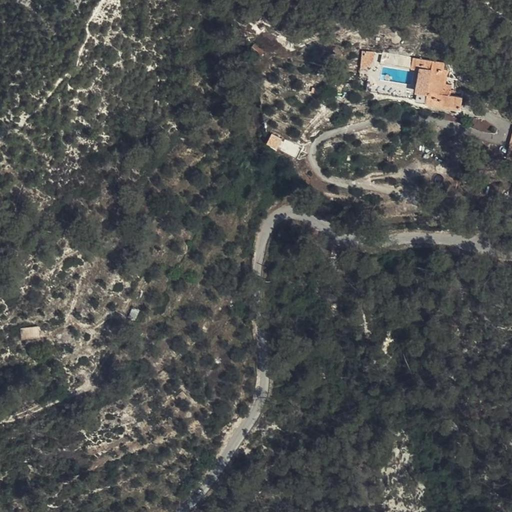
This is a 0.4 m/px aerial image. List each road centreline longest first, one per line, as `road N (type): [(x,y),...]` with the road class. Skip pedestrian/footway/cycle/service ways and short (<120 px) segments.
road 1 (unclassified): [(511,251),(341,239),(288,216),(272,226),(261,243),(269,374),(247,428),(185,511)]
road 2 (track): [(0,420),(80,390),(135,311),(43,338)]
